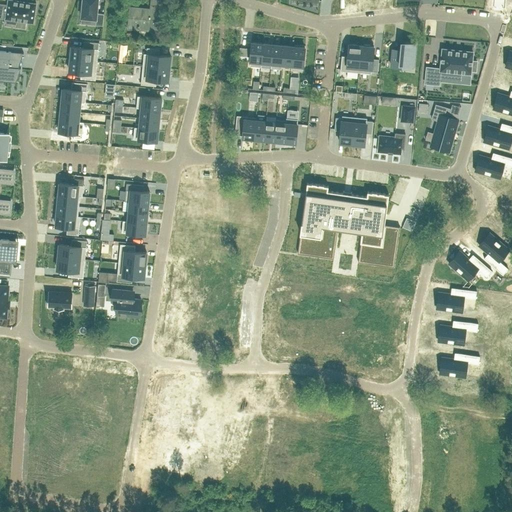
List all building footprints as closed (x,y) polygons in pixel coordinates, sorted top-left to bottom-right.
[(0,3),(0,17),(5,18),(17,20),(16,26),(25,28),(26,21),(32,22),(33,22),(36,4),(36,3),(35,3),(14,0),(8,0),(8,5),(0,3)] [(81,1),(80,9),(82,10),(81,17),(96,19),(96,25),(103,25),(104,13),(97,13),(98,0),(83,0),(83,2),(81,1)] [(130,7),(128,28),(161,31),(163,10),(130,7)] [(70,50),(69,56),(70,56),(70,58),(97,61),(99,42),(84,41),(83,47),(71,46),(71,50),(70,50)] [(393,49),(391,66),(400,67),(400,63),(414,65),(416,43),(401,41),(401,49),(393,49)] [(252,42),(250,66),(261,67),(263,43),(252,42)] [(263,43),(261,67),(261,64),(271,65),(270,68),(271,68),(273,44),(263,43)] [(273,44),(271,68),(281,69),(283,45),(273,44)] [(342,55),(340,70),(359,72),(361,45),(349,44),(348,56),(342,55)] [(361,45),(359,72),(371,73),(371,71),(377,71),(379,59),(373,58),(374,46),(370,46),(370,45),(364,44),(364,45),(361,45)] [(283,45),(281,69),(282,64),(291,65),(291,70),(293,46),(283,45)] [(293,46),(291,70),(302,71),(305,47),(300,46),(300,45),(294,45),(294,46),(293,46)] [(144,53),(143,65),(170,68),(171,56),(159,54),(159,48),(147,47),(146,53),(144,53)] [(427,67),(425,83),(439,84),(440,80),(441,70),(459,72),(458,82),(469,83),(470,73),(471,73),(471,72),(470,72),(471,70),(476,70),(477,61),(472,60),(472,52),(473,52),(473,51),(472,51),(461,50),(461,51),(453,50),(453,49),(443,48),(442,48),(442,49),(440,68),(436,68),(427,67)] [(0,79),(15,81),(19,69),(20,69),(21,68),(19,68),(10,67),(11,51),(0,50),(0,79)] [(70,58),(69,71),(81,72),(80,78),(95,79),(97,61),(70,58)] [(143,65),(141,84),(156,85),(156,79),(168,80),(169,76),(170,76),(170,70),(169,70),(170,68),(143,65)] [(61,93),(61,99),(62,99),(62,100),(81,102),(86,102),(87,91),(63,88),(62,93),(61,93)] [(497,92),(493,108),(511,113),(511,89),(511,90),(511,96),(509,96),(497,92)] [(137,96),(136,107),(141,108),(160,110),(160,108),(161,108),(162,103),(161,103),(161,98),(137,96)] [(62,100),(61,110),(80,112),(81,102),(62,100)] [(419,103),(419,111),(427,112),(427,104),(419,103)] [(431,140),(430,146),(449,151),(458,119),(457,118),(449,116),(451,108),(436,104),(433,112),(439,114),(437,120),(433,133),(431,140)] [(402,105),(400,121),(413,122),(415,106),(402,105)] [(141,108),(140,117),(159,119),(160,110),(141,108)] [(61,110),(60,119),(79,121),(80,112),(61,110)] [(336,117),(334,130),(340,130),(339,142),(343,143),(343,144),(349,144),(349,143),(352,143),(354,116),(342,115),(342,118),(336,117)] [(245,116),(243,137),(254,138),(256,117),(245,116)] [(354,116),(352,143),(364,145),(365,133),(371,133),(373,121),(367,120),(367,118),(354,116)] [(140,117),(139,127),(158,129),(159,119),(140,117)] [(256,117),(254,138),(264,139),(266,120),(256,120),(256,117)] [(276,119),(274,140),(284,141),(286,118),(286,120),(276,119)] [(286,118),(284,141),(285,141),(285,142),(290,143),(290,142),(295,142),(298,119),(286,118)] [(60,119),(59,131),(82,133),(84,122),(79,121),(60,119)] [(266,120),(264,139),(274,140),(276,119),(275,121),(266,120)] [(488,125),(483,141),(508,148),(511,134),(511,125),(501,122),(501,123),(504,124),(503,129),(500,128),(488,125)] [(134,127),(133,138),(157,141),(158,129),(139,127),(134,127)] [(0,132),(0,158),(6,159),(7,151),(8,142),(8,141),(9,133),(0,132)] [(379,135),(378,151),(388,152),(388,153),(392,153),(392,152),(400,153),(401,148),(404,148),(405,134),(395,133),(395,137),(379,135)] [(479,155),(475,170),(500,177),(504,163),(511,165),(511,157),(493,152),(496,153),(494,159),(491,158),(479,155)] [(0,211),(9,212),(11,201),(0,199),(0,180),(12,182),(14,170),(0,169),(0,211)] [(60,182),(58,194),(80,196),(82,196),(83,185),(84,179),(71,177),(71,183),(60,182)] [(300,233),(298,253),(333,258),(338,228),(362,232),(360,241),(361,242),(358,261),(394,266),(400,226),(384,224),(388,194),(384,193),(384,192),(379,192),(377,192),(377,191),(372,191),(367,191),(367,196),(351,193),(352,191),(351,191),(350,193),(344,192),(344,190),(343,190),(343,192),(327,190),(328,185),(324,185),(324,184),(319,183),(319,184),(316,184),(316,183),(312,182),(312,183),(307,182),(300,233)] [(126,189),(125,201),(130,201),(148,203),(150,191),(143,191),(144,184),(126,183),(126,189)] [(58,194),(57,204),(79,206),(80,196),(58,194)] [(130,201),(129,211),(148,212),(148,203),(130,201)] [(57,204),(56,213),(78,216),(79,206),(57,204)] [(129,211),(128,220),(147,222),(148,212),(129,211)] [(55,215),(55,220),(56,220),(55,225),(79,227),(80,216),(78,216),(56,213),(56,215),(55,215)] [(402,227),(411,231),(415,222),(406,218),(402,227)] [(123,220),(122,232),(145,234),(146,229),(147,229),(148,223),(146,223),(147,222),(128,220),(123,220)] [(489,232),(479,244),(488,252),(490,254),(486,259),(484,257),(503,274),(508,268),(497,259),(507,247),(489,232)] [(0,240),(0,271),(10,273),(11,260),(16,260),(17,249),(17,245),(15,244),(15,240),(1,238),(1,240),(0,240)] [(58,247),(57,254),(58,254),(58,256),(85,259),(87,240),(72,239),(71,245),(59,244),(59,248),(58,247)] [(120,243),(118,262),(145,265),(147,252),(135,251),(135,245),(120,243)] [(459,250),(448,262),(468,279),(477,268),(486,276),(492,270),(473,253),(472,254),(474,256),(471,260),(468,258),(459,250)] [(58,256),(57,269),(69,270),(68,276),(83,277),(85,259),(58,256)] [(118,262),(117,280),(132,282),(132,276),(144,277),(145,273),(146,273),(146,267),(145,267),(145,265),(118,262)] [(99,271),(98,281),(106,282),(107,272),(99,271)] [(0,284),(0,316),(6,317),(7,307),(9,307),(9,300),(7,300),(8,285),(0,284)] [(85,285),(84,299),(94,300),(95,285),(85,285)] [(438,291),(436,307),(462,311),(464,296),(475,298),(476,290),(451,286),(451,287),(454,288),(454,293),(451,293),(438,291)] [(113,289),(112,301),(117,302),(116,314),(120,315),(120,316),(126,316),(126,315),(139,317),(141,299),(133,298),(134,291),(130,290),(113,289)] [(47,297),(47,304),(48,304),(48,306),(54,306),(54,308),(63,309),(63,307),(71,307),(72,292),(49,291),(49,297),(47,297)] [(278,297),(272,341),(283,343),(289,297),(289,296),(289,298),(278,297)] [(293,344),(299,298),(289,297),(283,343),(283,341),(292,342),(292,344),(293,344)] [(299,300),(299,298),(293,344),(303,346),(309,299),(309,301),(299,300)] [(313,347),(319,301),(309,299),(303,346),(303,344),(313,345),(312,347),(313,347)] [(319,303),(319,301),(313,347),(323,348),(329,302),(329,304),(319,303)] [(333,348),(339,304),(329,302),(323,348),(323,349),(323,347),(333,348)] [(343,351),(349,305),(339,304),(333,348),(343,349),(342,351),(343,351)] [(349,307),(349,305),(343,351),(353,353),(359,306),(359,308),(349,307)] [(363,354),(369,308),(359,306),(353,353),(353,351),(363,352),(362,354),(363,354)] [(369,310),(369,308),(363,354),(373,356),(379,309),(379,311),(369,310)] [(383,357),(389,311),(379,309),(373,356),(373,354),(383,355),(382,357),(383,357)] [(389,312),(390,311),(389,311),(383,357),(393,358),(400,314),(389,312)] [(440,324),(438,340),(463,343),(465,329),(477,330),(478,322),(453,319),(453,320),(456,320),(455,326),(452,325),(440,324)] [(442,356),(440,372),(465,376),(467,361),(479,363),(480,355),(455,352),(458,353),(457,358),(454,358),(442,356)] [(54,401),(57,375),(51,375),(51,376),(44,375),(43,389),(37,388),(36,399),(54,401)] [(63,376),(57,375),(54,401),(72,404),(73,392),(67,392),(69,378),(62,377),(63,376)] [(85,408),(105,411),(108,383),(95,381),(93,394),(87,393),(85,408)] [(120,401),(122,384),(108,383),(105,411),(124,413),(126,402),(120,401)] [(378,416),(367,414),(364,432),(390,436),(391,430),(390,430),(391,424),(377,422),(378,416)] [(464,443),(467,428),(440,424),(438,440),(458,443),(457,449),(471,451),(472,444),(464,443)] [(171,428),(166,441),(192,451),(199,432),(186,427),(184,433),(171,428)] [(389,442),(390,436),(364,432),(365,433),(363,451),(374,452),(375,446),(387,448),(388,442),(389,442)] [(185,469),(192,451),(166,441),(161,454),(174,459),(172,464),(185,469)] [(366,457),(363,477),(391,481),(393,467),(381,465),(381,459),(366,457)] [(376,492),(389,494),(391,481),(363,477),(360,496),(375,499),(376,492)] [(438,489),(436,505),(444,506),(444,508),(450,508),(451,507),(462,509),(465,487),(454,485),(453,491),(438,489)]
